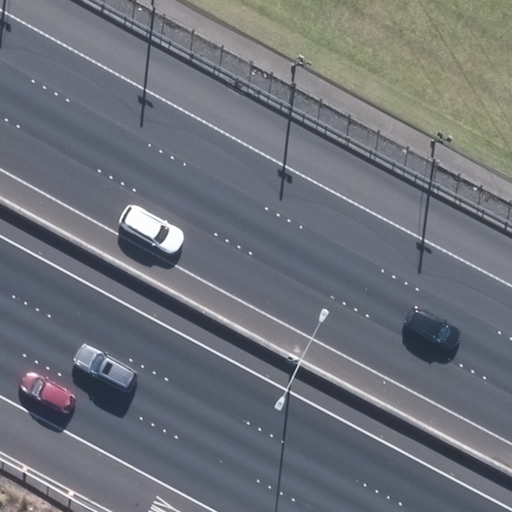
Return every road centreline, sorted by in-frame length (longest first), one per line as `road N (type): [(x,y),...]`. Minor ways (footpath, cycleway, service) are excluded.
road 1 (motorway): [(0,71),(511,343)]
road 2 (motorway): [(323,511),(0,341)]
